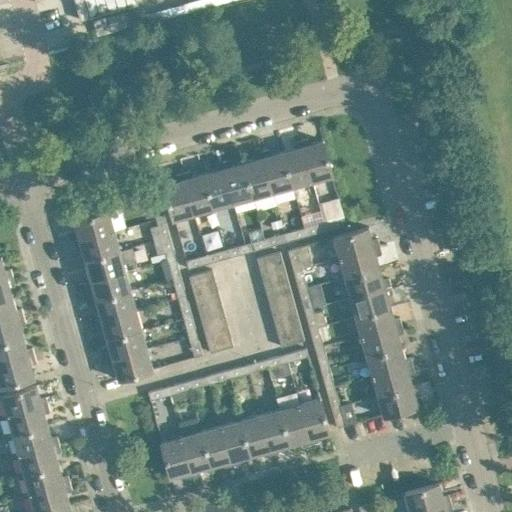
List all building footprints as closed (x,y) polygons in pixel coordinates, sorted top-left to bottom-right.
[(134,0),(73,0),(78,18),(135,2),(134,0)] [(332,174),(322,139),(308,143),(307,137),(299,139),(310,180),(332,174)] [(310,180),(299,139),(293,141),(294,147),(281,151),(291,185),(310,180)] [(291,185),(281,151),(269,154),(268,148),(260,150),(272,191),(291,185)] [(272,191),(260,150),(253,152),(255,158),(243,161),(252,196),(272,191)] [(252,196),(243,161),(230,165),(228,159),(221,161),(232,202),(252,196)] [(232,202),(221,161),(214,163),(216,169),(203,172),(212,207),(232,202)] [(212,207),(203,172),(191,176),(189,170),(181,172),(193,213),(212,207)] [(193,213),(181,172),(175,174),(177,180),(163,183),(173,218),(193,213)] [(163,216),(158,197),(150,200),(155,219),(163,216)] [(72,233),(74,242),(114,231),(108,209),(73,218),(77,232),(72,233)] [(169,236),(163,216),(155,219),(157,225),(149,227),(153,240),(169,236)] [(344,225),(342,217),(323,222),(326,230),(344,225)] [(305,236),(326,230),(323,222),(303,227),(305,236)] [(372,240),(368,226),(333,236),(339,257),(380,246),(378,238),(372,240)] [(305,236),(303,227),(284,233),(286,241),(305,236)] [(120,250),(114,231),(74,242),(76,248),(81,247),(85,260),(120,250)] [(266,247),(286,241),(284,233),(264,238),(266,247)] [(174,255),(169,236),(153,240),(157,256),(165,254),(166,258),(174,255)] [(246,252),(266,247),(264,238),(244,244),(246,252)] [(227,257),(246,252),(244,244),(224,249),(227,257)] [(312,265),(308,249),(307,245),(292,249),(287,250),(292,269),(301,268),(312,265)] [(382,252),(381,249),(380,246),(339,257),(345,277),(380,267),(376,254),(382,252)] [(207,263),(227,257),(224,249),(205,254),(207,263)] [(125,270),(120,250),(85,260),(88,272),(83,273),(85,281),(125,270)] [(258,268),(282,261),(279,251),(255,258),(258,268)] [(187,268),(207,263),(205,254),(185,260),(187,268)] [(179,275),(174,255),(166,258),(171,278),(179,275)] [(5,270),(1,256),(0,256),(0,279),(13,276),(11,268),(5,270)] [(285,272),(282,261),(258,268),(261,279),(285,272)] [(383,279),(380,267),(345,277),(350,296),(390,285),(388,278),(383,279)] [(306,287),(301,268),(292,269),(298,289),(306,287)] [(188,276),(191,287),(214,281),(211,269),(188,276)] [(131,290),(125,270),(85,281),(86,287),(92,286),(96,300),(131,290)] [(288,283),(285,272),(261,279),(264,290),(288,283)] [(185,295),(179,275),(171,278),(177,297),(185,295)] [(14,282),(13,276),(0,279),(0,300),(12,297),(9,284),(14,282)] [(217,292),(214,281),(191,287),(194,299),(217,292)] [(267,301),(291,294),(288,283),(264,290),(267,301)] [(392,292),(390,285),(350,296),(356,316),(391,307),(387,293),(392,292)] [(311,306),(306,287),(298,289),(303,308),(311,306)] [(136,309),(131,290),(96,300),(99,311),(93,312),(96,320),(136,309)] [(220,303),(217,292),(194,299),(197,310),(220,303)] [(294,305),(291,294),(267,301),(270,312),(294,305)] [(191,314),(185,295),(177,297),(182,317),(191,314)] [(16,309),(12,297),(0,300),(0,321),(23,315),(21,308),(16,309)] [(200,321),(223,314),(220,303),(197,310),(200,321)] [(297,316),(294,305),(270,312),(273,323),(297,316)] [(313,312),(311,306),(303,308),(309,329),(317,326),(326,324),(322,310),(313,312)] [(394,319),(391,307),(356,316),(361,336),(402,325),(399,317),(394,319)] [(142,329),(136,309),(96,320),(97,327),(103,325),(107,339),(142,329)] [(196,334),(191,314),(182,317),(188,336),(196,334)] [(226,326),(223,314),(200,321),(203,333),(226,326)] [(25,322),(23,315),(0,321),(0,342),(23,337),(19,323),(25,322)] [(300,327),(297,316),(273,323),(276,334),(300,327)] [(326,324),(317,326),(309,329),(314,348),(322,346),(321,340),(330,338),(326,324)] [(403,331),(402,325),(361,336),(367,356),(402,346),(398,333),(403,331)] [(232,345),(226,326),(203,333),(208,352),(232,345)] [(303,338),(300,327),(276,334),(280,345),(303,338)] [(147,348),(142,329),(107,339),(110,350),(104,352),(106,360),(147,348)] [(202,354),(196,334),(188,336),(193,356),(202,354)] [(26,349),(23,337),(0,342),(0,363),(34,354),(32,347),(26,349)] [(328,366),(322,346),(314,348),(320,368),(328,366)] [(405,358),(402,346),(367,356),(372,375),(412,364),(410,356),(405,358)] [(307,356),(304,347),(286,353),(288,361),(307,356)] [(153,368),(147,348),(106,360),(108,366),(114,365),(117,378),(153,368)] [(287,361),(288,361),(286,353),(266,358),(268,366),(271,378),(291,372),(287,361)] [(36,361),(34,354),(0,363),(0,385),(34,376),(30,363),(36,361)] [(249,372),(268,366),(266,358),(247,363),(249,372)] [(229,377),(249,372),(247,363),(227,369),(229,377)] [(414,371),(412,364),(372,375),(378,395),(413,385),(409,372),(414,371)] [(333,385),(328,366),(320,368),(325,387),(333,385)] [(364,368),(335,371),(336,383),(366,380),(364,368)] [(209,383),(229,377),(227,369),(207,374),(209,383)] [(189,388),(209,383),(207,374),(187,380),(189,388)] [(170,394),(189,388),(187,380),(168,385),(170,394)] [(222,382),(155,400),(160,418),(178,413),(175,403),(224,389),(222,382)] [(41,398),(37,384),(2,394),(8,415),(48,404),(46,396),(41,398)] [(150,399),(170,394),(168,385),(147,391),(150,399)] [(339,405),(333,385),(325,387),(331,407),(339,405)] [(416,397),(413,385),(378,395),(383,414),(423,403),(421,396),(416,397)] [(330,431),(320,396),(299,402),(310,442),(318,440),(316,435),(330,431)] [(310,442),(299,402),(279,408),(289,442),(302,439),(304,444),(310,442)] [(50,410),(48,404),(8,415),(13,434),(48,425),(45,412),(50,410)] [(344,425),(339,405),(331,407),(336,427),(344,425)] [(289,442),(279,408),(260,413),(271,453),(278,451),(277,446),(289,442)] [(271,453),(260,413),(240,418),(249,453),(262,450),(264,455),(271,453)] [(249,453),(240,418),(221,424),(231,464),(239,462),(237,457),(249,453)] [(231,464),(221,424),(201,429),(210,464),(223,461),(225,466),(231,464)] [(52,437),(48,425),(13,434),(19,454),(59,443),(57,436),(52,437)] [(210,464),(201,429),(181,435),(192,476),(200,473),(198,468),(210,464)] [(192,476),(181,435),(161,441),(170,476),(184,472),(185,477),(192,476)] [(61,450),(59,443),(19,454),(24,474),(59,464),(56,451),(61,450)] [(63,476),(59,464),(24,474),(30,494),(70,482),(68,475),(63,476)] [(72,489),(70,482),(30,494),(34,511),(38,511),(70,503),(67,491),(72,489)] [(443,495),(439,482),(404,491),(409,511),(414,511),(451,502),(449,494),(443,495)] [(453,508),(451,502),(414,511),(447,511),(447,509),(453,508)] [(72,511),(70,503),(38,511),(72,511)]
